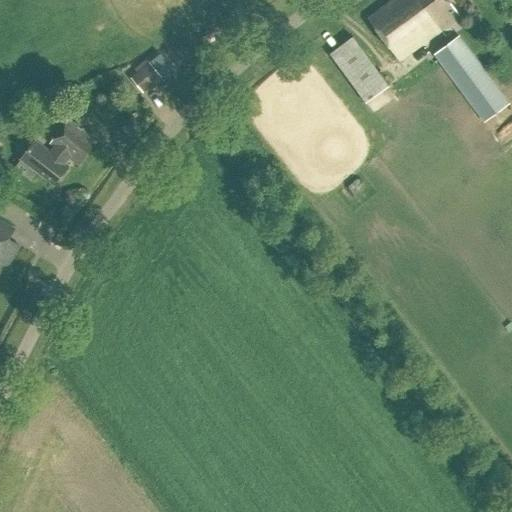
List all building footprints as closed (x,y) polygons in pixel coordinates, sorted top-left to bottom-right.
[(459,16),(447,0),(395,0),(369,19),(398,60),(459,16)] [(459,36),(434,55),(484,123),(510,104),(459,36)] [(389,87),(353,37),(329,55),(366,104),(389,87)] [(131,78),(144,93),(158,81),(142,63),(135,69),(138,72),(131,78)] [(31,179),(38,170),(56,183),(68,166),(64,162),(69,156),(81,165),(94,147),(89,143),(93,138),(68,120),(51,143),(57,147),(52,153),(36,141),(16,168),(31,179)] [(511,132),(494,143),(501,155),(511,148),(511,132)] [(341,198),(346,208),(364,199),(358,189),(341,198)] [(0,277),(9,260),(13,262),(22,247),(11,240),(17,230),(0,220),(0,277)]
